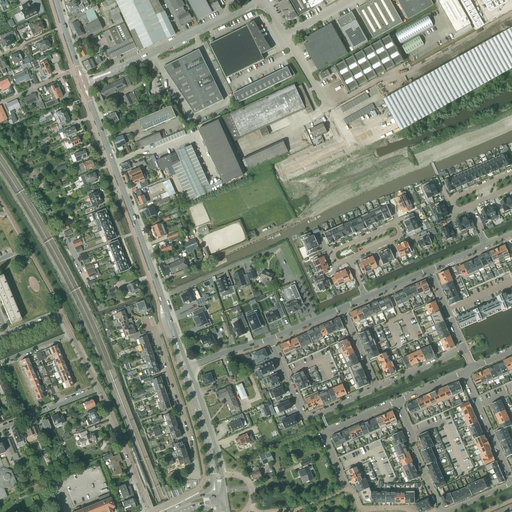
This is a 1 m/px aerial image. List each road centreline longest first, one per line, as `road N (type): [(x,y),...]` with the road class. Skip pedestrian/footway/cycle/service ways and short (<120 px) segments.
road 1 (tertiary): [(161,297),(88,97)]
road 2 (unclassified): [(85,82),(258,0)]
road 3 (residential): [(270,338),(305,417),(377,385)]
road 4 (residential): [(171,324),(155,329),(190,433),(194,471)]
road 5 (residential): [(290,278),(273,249),(161,297)]
road 6 (residential): [(348,258),(399,235),(394,223),(331,251),(336,263)]
road 7 (residential): [(98,387),(150,511)]
road 8 (residential): [(345,483),(325,433),(396,400)]
road 9 (residential): [(396,400),(442,511)]
